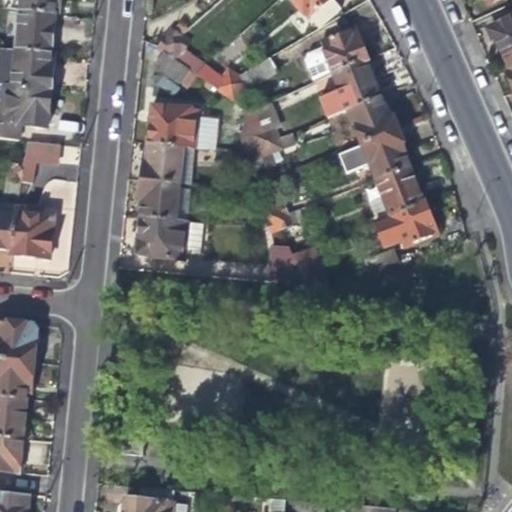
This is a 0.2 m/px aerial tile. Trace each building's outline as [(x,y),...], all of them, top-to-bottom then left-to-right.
[(57,0),(18,0),(18,11),(52,15),(52,12),(56,12),(57,0)] [(290,0),(316,28),(339,6),(333,0),(290,0)] [(18,11),(14,50),(21,51),(48,54),(50,35),(52,15),(18,11)] [(494,41),(500,54),(511,49),(511,16),(488,27),(494,41)] [(354,28),(319,41),(322,48),(307,54),(304,60),(313,81),(331,72),(363,60),(366,58),(360,43),(354,28)] [(155,46),(161,51),(164,53),(179,36),(169,29),(155,46)] [(189,43),(179,36),(164,53),(186,70),(192,74),(201,66),(182,52),(189,43)] [(48,57),(48,54),(21,51),(14,50),(0,46),(0,88),(2,89),(48,93),(48,91),(50,75),(52,57),(48,57)] [(511,49),(500,54),(506,68),(508,73),(506,77),(511,92),(511,49)] [(176,83),(186,70),(164,53),(161,51),(151,65),(176,83)] [(235,75),(228,85),(221,95),(234,105),(244,86),(246,90),(271,76),(262,60),(235,75)] [(372,84),(363,60),(331,72),(338,90),(327,95),(320,98),(327,117),(346,109),(377,96),(372,84)] [(222,81),(201,66),(192,74),(203,82),(221,95),(228,85),(222,81)] [(46,111),(48,93),(2,89),(0,107),(0,139),(4,140),(17,141),(18,127),(44,129),(46,111)] [(346,109),(360,143),(395,130),(389,115),(384,102),(380,103),(377,96),(346,109)] [(269,103),(247,114),(256,121),(262,134),(271,131),(274,138),(282,135),(270,105),(269,103)] [(147,125),(145,143),(192,147),(195,119),(196,111),(149,106),(147,125)] [(241,152),(255,146),(265,142),(262,134),(256,121),(247,114),(243,111),(237,139),(241,152)] [(195,119),(192,147),(213,149),(216,121),(195,119)] [(401,146),(395,130),(360,143),(374,179),(405,167),(403,161),(406,160),(401,146)] [(262,134),(265,142),(274,138),(271,131),(262,134)] [(279,150),(274,138),(265,142),(270,153),(279,150)] [(23,141),(21,159),(29,159),(29,162),(53,165),(55,145),(51,144),(23,141)] [(260,158),(270,153),(265,142),(255,146),(260,158)] [(188,186),(192,147),(145,143),(144,150),(141,150),(140,163),(138,180),(177,185),(188,186)] [(7,180),(19,183),(21,159),(9,158),(7,180)] [(29,159),(21,159),(19,183),(27,184),(29,162),(29,159)] [(374,222),(388,216),(420,204),(412,184),(405,167),(374,179),(381,199),(368,205),(374,222)] [(176,189),(177,185),(138,180),(136,196),(135,210),(138,210),(138,218),(184,222),(188,190),(176,189)] [(423,203),(420,204),(388,216),(400,247),(436,234),(429,218),(423,203)] [(280,204),(270,208),(274,219),(284,215),(280,204)] [(16,208),(15,218),(12,252),(11,256),(30,258),(47,259),(52,212),(16,208)] [(261,212),(265,222),(274,219),(270,208),(261,212)] [(288,225),(284,215),(274,219),(278,229),(288,225)] [(15,218),(0,216),(0,250),(12,252),(15,218)] [(199,223),(184,222),(138,218),(136,235),(134,255),(180,260),(181,254),(196,255),(199,223)] [(269,232),(278,229),(274,219),(265,222),(269,232)] [(344,233),(322,242),(326,254),(348,245),(344,233)] [(268,267),(267,282),(301,285),(289,255),(286,249),(270,247),(268,267)] [(308,248),(289,255),(301,285),(324,289),(308,248)] [(369,275),(395,264),(389,249),(363,260),(369,275)] [(35,333),(31,326),(0,322),(0,361),(32,365),(33,348),(35,333)] [(31,382),(32,365),(0,361),(0,398),(24,401),(24,393),(30,393),(31,382)] [(0,398),(0,438),(20,440),(21,423),(24,401),(0,398)] [(18,458),(20,440),(0,438),(0,472),(16,474),(18,458)] [(0,511),(24,511),(26,495),(0,492),(0,511)] [(281,511),(283,500),(267,498),(265,511),(281,511)] [(121,511),(169,511),(170,504),(122,499),(121,511)]
